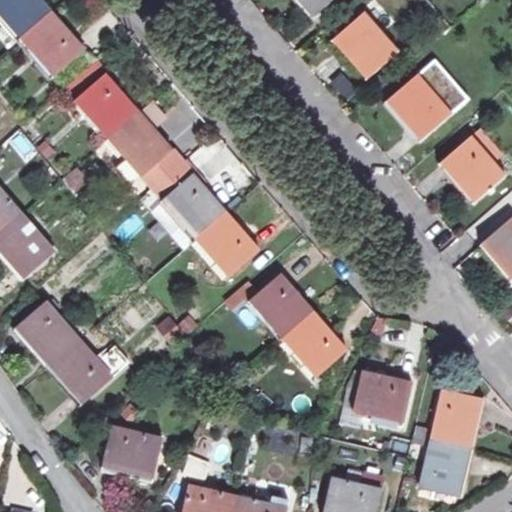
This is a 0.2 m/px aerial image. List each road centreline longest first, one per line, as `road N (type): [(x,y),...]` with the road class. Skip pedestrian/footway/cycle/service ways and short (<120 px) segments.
road 1 (residential): [(511,491),(480,511),(89,511),(0,390)]
road 2 (residential): [(122,0),(396,305),(456,289)]
road 3 (residential): [(456,289),(206,0)]
